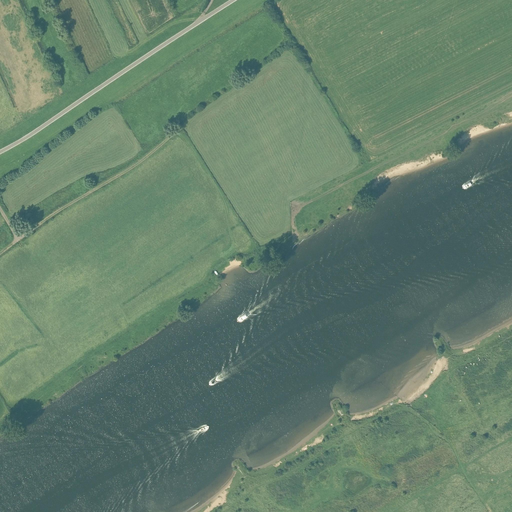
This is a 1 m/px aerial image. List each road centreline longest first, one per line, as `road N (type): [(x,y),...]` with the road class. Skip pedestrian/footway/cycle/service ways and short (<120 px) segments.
road 1 (unclassified): [(0,152),(237,0)]
road 2 (track): [(0,253),(188,123)]
